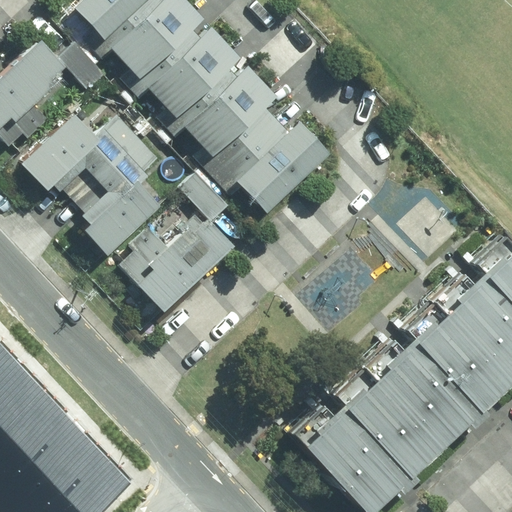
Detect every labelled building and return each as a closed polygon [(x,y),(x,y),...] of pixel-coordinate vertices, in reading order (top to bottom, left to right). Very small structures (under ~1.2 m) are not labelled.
[(75,0),(113,40),(151,4),(147,0),(75,0)] [(200,10),(190,0),(155,0),(151,4),(113,40),(111,42),(131,62),(119,74),(137,93),(149,82),(196,38),(184,25),(200,10)] [(239,50),(212,22),(196,38),(149,82),(169,102),(157,113),(175,132),(187,121),(234,76),(223,65),(239,50)] [(38,30),(0,63),(0,133),(6,140),(43,109),(30,95),(61,67),(56,62),(62,56),(38,30)] [(275,88),(250,62),(234,76),(187,121),(208,143),(196,155),(212,172),(274,113),(261,101),(275,88)] [(72,107),(23,154),(46,177),(49,174),(57,183),(83,158),(94,170),(134,133),(115,111),(95,130),(72,107)] [(264,202),(326,143),(297,113),(284,125),(274,113),(212,172),(232,192),(244,181),(264,202)] [(153,153),(134,133),(94,170),(105,181),(79,206),(86,213),(81,218),(105,243),(156,196),(133,171),(153,153)] [(196,169),(183,181),(214,212),(226,200),(196,169)] [(120,259),(159,299),(229,233),(205,207),(199,213),(194,209),(162,239),(148,223),(129,241),(134,246),(120,259)] [(292,424),(369,505),(511,370),(511,240),(500,228),(292,424)] [(0,412),(32,381),(0,348),(0,412)] [(103,456),(32,381),(0,412),(0,511),(75,511),(111,477),(111,474),(110,468),(107,463),(103,456)]
